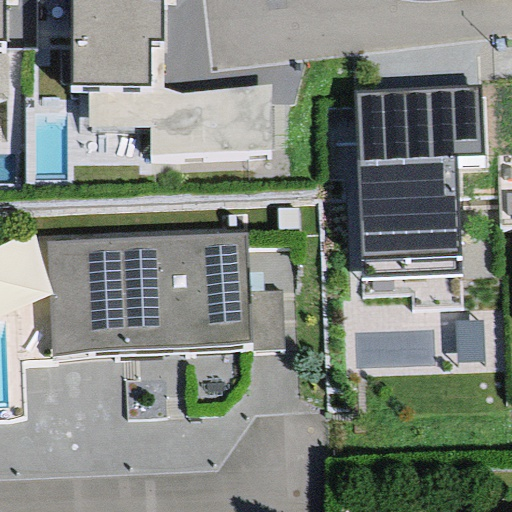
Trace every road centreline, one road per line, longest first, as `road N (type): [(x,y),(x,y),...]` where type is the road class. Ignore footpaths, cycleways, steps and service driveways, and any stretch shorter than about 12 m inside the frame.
road 1 (residential): [(34,511),(310,496)]
road 2 (residential): [(511,19),(386,14),(356,0)]
